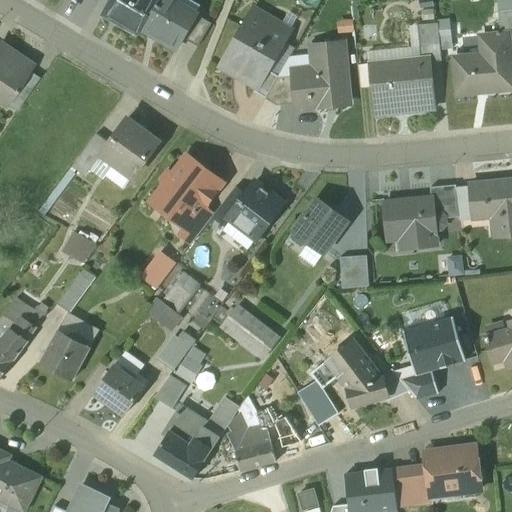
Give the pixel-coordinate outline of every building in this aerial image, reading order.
[(111,0),(104,14),(138,34),(141,29),(158,0),(111,0)] [(180,0),(158,0),(141,29),(176,49),(183,37),(196,14),(178,4),(180,0)] [(511,8),(497,10),(500,33),(508,32),(508,38),(511,37),(511,8)] [(196,14),(183,37),(198,46),(212,23),(196,14)] [(288,37),(250,15),(221,65),(257,86),(259,87),(269,69),(288,37)] [(437,22),(417,24),(421,58),(429,57),(430,61),(441,60),(437,22)] [(362,30),(348,31),(349,44),(363,43),(362,30)] [(500,33),(485,34),(487,53),(453,57),(457,94),(511,88),(511,73),(508,38),(508,32),(500,33)] [(343,41),(310,44),(313,68),(292,70),(292,74),(295,103),(295,109),(349,104),(343,41)] [(31,66),(0,45),(0,101),(5,105),(28,71),(31,66)] [(421,58),(370,63),(373,84),(376,84),(379,111),(406,108),(407,111),(433,108),(430,61),(429,57),(421,58)] [(269,69),(259,87),(257,86),(254,91),(265,98),(278,76),(279,75),(269,69)] [(28,71),(5,105),(15,112),(38,77),(28,71)] [(292,74),(278,76),(265,98),(277,105),(295,103),(292,74)] [(158,141),(126,118),(109,141),(100,153),(102,155),(105,150),(117,158),(113,163),(132,177),(158,141)] [(97,132),(72,165),(87,176),(102,155),(100,153),(109,141),(97,132)] [(199,165),(187,156),(173,175),(168,171),(162,179),(166,183),(160,191),(178,204),(169,216),(182,226),(185,228),(202,206),(206,201),(207,202),(215,192),(214,191),(221,181),(208,171),(205,172),(200,168),(199,165)] [(503,179),(470,183),(473,218),(473,219),(500,217),(502,236),(511,234),(511,180),(504,181),(503,179)] [(283,203),(254,182),(244,194),(227,216),(229,218),(256,238),(283,203)] [(455,185),(430,187),(431,197),(432,197),(434,212),(440,212),(445,217),(446,218),(459,217),(456,186),(455,185)] [(470,185),(456,186),(459,217),(459,220),(473,218),(470,185)] [(235,187),(213,215),(224,224),(229,218),(227,216),(244,194),(235,187)] [(431,197),(383,202),(387,240),(413,238),(414,248),(437,245),(436,230),(441,229),(445,224),(445,218),(446,218),(445,217),(440,212),(434,212),(432,197),(431,197)] [(347,222),(316,199),(293,229),(295,237),(302,242),(309,242),(323,253),(347,222)] [(202,206),(185,228),(182,226),(177,233),(192,244),(213,215),(202,206)] [(63,250),(86,263),(98,243),(75,229),(63,250)] [(366,256),(340,257),(342,288),(369,286),(366,256)] [(163,258),(153,272),(164,280),(174,267),(163,258)] [(82,267),(56,303),(69,312),(95,277),(82,267)] [(184,274),(162,302),(176,313),(198,285),(184,274)] [(210,319),(222,307),(210,295),(198,307),(210,319)] [(21,305),(15,300),(9,307),(16,312),(21,305)] [(37,306),(27,320),(36,326),(46,313),(37,306)] [(278,338),(238,306),(221,326),(231,334),(233,331),(257,349),(254,352),(263,358),(278,338)] [(9,307),(0,319),(0,327),(9,333),(22,316),(16,312),(9,307)] [(99,330),(68,313),(40,362),(72,380),(99,330)] [(9,333),(0,345),(0,379),(14,360),(13,359),(36,326),(27,320),(22,316),(9,333)] [(511,328),(483,336),(491,363),(505,359),(508,369),(511,367),(511,319),(508,321),(511,328)] [(405,334),(417,375),(430,371),(461,362),(449,321),(405,334)] [(175,335),(158,358),(174,369),(191,347),(175,335)] [(351,341),(326,360),(338,376),(348,387),(353,405),(386,396),(387,396),(383,380),(381,377),(351,341)] [(186,357),(176,373),(189,381),(199,364),(186,357)] [(326,360),(312,372),(318,379),(324,387),(338,376),(326,360)] [(144,387),(113,365),(94,392),(124,414),(144,387)] [(391,369),(381,377),(383,380),(387,396),(386,396),(387,400),(409,391),(400,379),(391,369)] [(436,394),(430,371),(417,375),(400,379),(409,391),(416,398),(436,394)] [(186,386),(170,376),(154,397),(172,408),(186,386)] [(324,387),(318,379),(298,392),(319,425),(338,413),(323,389),(324,387)] [(225,398),(205,428),(219,438),(228,425),(238,410),(240,408),(225,398)] [(240,408),(238,410),(228,425),(231,432),(240,427),(245,436),(262,429),(256,415),(247,398),(240,408)] [(270,408),(256,415),(262,429),(267,429),(269,429),(279,423),(270,408)] [(202,426),(177,410),(161,434),(165,436),(176,442),(179,437),(191,444),(195,437),(202,426)] [(205,428),(202,426),(195,437),(212,448),(219,438),(205,428)] [(262,429),(245,436),(240,427),(231,432),(227,434),(235,451),(270,442),(268,431),(269,430),(269,429),(267,429),(262,429)] [(191,444),(179,437),(176,442),(165,436),(154,454),(193,478),(205,461),(204,460),(212,448),(195,437),(191,444)] [(270,442),(235,451),(240,471),(276,462),(270,442)] [(10,455),(0,450),(0,499),(16,508),(23,492),(32,496),(41,477),(7,461),(10,455)] [(474,450),(425,456),(427,466),(431,497),(479,491),(478,485),(482,479),(481,473),(476,470),(474,450)] [(427,466),(392,471),(395,506),(431,501),(431,497),(427,466)] [(395,509),(395,506),(392,471),(391,469),(347,473),(350,506),(350,511),(381,511),(382,510),(395,509)] [(108,498),(82,486),(69,511),(108,511),(103,510),(108,498)] [(314,486),(296,491),(301,509),(319,504),(314,486)]
